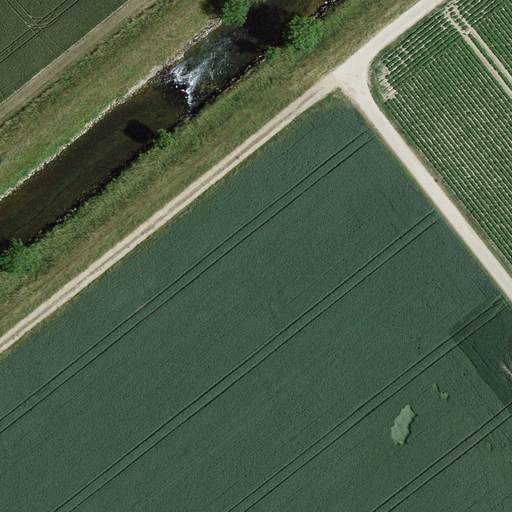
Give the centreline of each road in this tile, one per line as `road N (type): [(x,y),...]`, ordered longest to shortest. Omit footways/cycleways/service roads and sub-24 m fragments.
road 1 (track): [(352,73),(307,96),(0,347)]
road 2 (track): [(511,288),(370,109),(352,73),(370,47),(432,0)]
